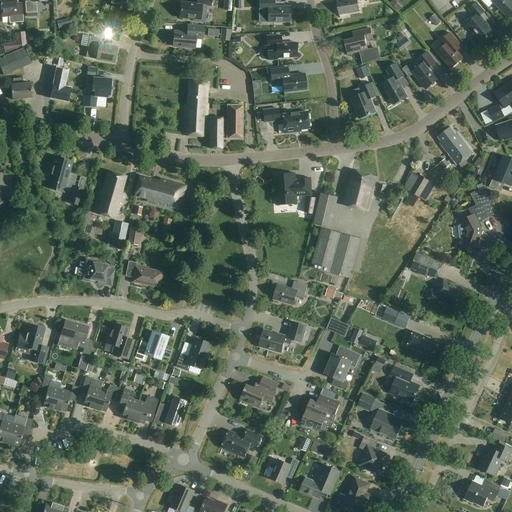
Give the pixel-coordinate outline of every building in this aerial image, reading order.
[(16,5),(15,0),(0,0),(0,4),(1,17),(9,16),(10,23),(23,21),(21,5),(16,5)] [(26,13),(36,12),(36,2),(45,2),(45,0),(31,0),(32,2),(25,2),(26,13)] [(111,0),(110,4),(112,5),(105,25),(122,31),(125,23),(117,20),(121,7),(131,11),(134,0),(111,0)] [(181,2),(179,18),(192,19),(192,22),(205,23),(207,6),(211,6),(211,0),(197,0),(197,4),(181,2)] [(274,7),(274,0),(259,0),(259,10),(268,10),(268,22),(290,22),(289,7),(274,7)] [(339,15),(359,12),(358,0),(359,0),(342,0),(337,1),(339,15)] [(394,0),(391,0),(390,2),(398,11),(402,7),(394,0)] [(510,20),(511,17),(511,0),(495,0),(493,2),(510,20)] [(482,43),(494,33),(479,16),(484,12),(476,3),(468,9),(475,17),(466,24),(482,43)] [(69,16),(76,18),(79,8),(72,6),(69,16)] [(437,27),(442,22),(435,15),(430,19),(437,27)] [(56,23),(58,29),(65,27),(64,24),(63,21),(56,23)] [(203,39),(204,27),(188,25),(187,32),(174,31),(173,46),(195,48),(196,38),(203,39)] [(358,38),(345,41),(348,55),(360,52),(363,65),(381,59),(378,47),(368,50),(366,41),(373,39),(370,28),(357,32),(358,38)] [(231,42),(231,30),(222,30),(221,41),(231,42)] [(16,33),(17,43),(18,48),(27,46),(25,32),(16,33)] [(451,69),(463,59),(457,52),(462,47),(450,33),(440,42),(444,46),(437,52),(451,69)] [(281,43),(281,35),(267,36),(267,46),(268,46),(268,51),(267,52),(268,60),(278,60),(277,58),(296,57),(296,42),(281,43)] [(114,63),(117,48),(99,45),(101,39),(90,37),(86,58),(114,63)] [(405,46),(409,42),(405,37),(401,40),(405,46)] [(0,67),(3,76),(31,64),(24,49),(0,59),(0,67)] [(426,89),(440,78),(431,67),(436,63),(427,52),(418,60),(422,64),(412,72),(426,89)] [(393,105),(407,97),(397,79),(403,76),(396,64),(386,70),(392,79),(382,85),(393,105)] [(87,67),(86,75),(95,76),(95,68),(87,67)] [(366,67),(358,70),(361,79),(369,76),(366,67)] [(289,76),(288,68),(270,70),(271,81),(282,80),(284,92),(306,90),(304,74),(289,76)] [(52,92),(50,99),(67,102),(68,100),(70,88),(69,88),(64,87),(63,87),(65,78),(66,71),(58,69),(56,69),(53,85),(52,92)] [(23,84),(23,78),(13,79),(13,85),(10,85),(12,100),(32,98),(30,83),(23,84)] [(109,96),(110,92),(111,80),(93,78),(92,90),(90,90),(89,96),(84,96),(83,107),(95,108),(96,97),(107,98),(107,96),(109,96)] [(505,109),(511,103),(511,80),(494,93),(503,105),(500,107),(499,106),(488,111),(493,122),(504,117),(501,111),(505,108),(505,109)] [(262,96),(260,82),(251,83),(253,97),(262,96)] [(207,118),(208,104),(207,104),(208,84),(190,83),(188,107),(185,106),(183,135),(206,137),(206,134),(210,135),(210,149),(222,149),(222,136),(227,136),(227,138),(242,139),(243,105),(227,105),(227,120),(222,120),(222,118),(210,118),(210,121),(207,121),(207,118)] [(359,119),(376,112),(371,99),(377,96),(372,83),(361,88),(363,94),(351,98),(359,119)] [(279,115),(278,109),(263,110),(264,122),(283,120),(284,134),(296,132),(296,130),(309,129),(307,112),(279,115)] [(95,129),(94,113),(85,114),(86,130),(95,129)] [(488,115),(481,117),(485,130),(492,127),(488,115)] [(502,142),(511,138),(511,120),(496,126),(502,142)] [(460,140),(450,128),(437,138),(441,142),(439,144),(457,167),(474,153),(462,139),(460,140)] [(48,177),(45,187),(65,192),(66,188),(72,190),(70,197),(68,203),(79,206),(80,199),(83,188),(74,185),(76,175),(69,173),(69,171),(72,160),(54,155),(49,172),(46,174),(48,177)] [(511,159),(503,156),(490,187),(501,191),(504,183),(511,186),(511,185),(511,159)] [(445,170),(451,166),(446,160),(440,164),(445,170)] [(374,188),(377,177),(353,170),(350,181),(349,181),(342,205),(368,213),(375,188),(374,188)] [(121,193),(126,176),(109,171),(103,191),(99,190),(92,212),(117,220),(124,194),(121,193)] [(276,205),(297,204),(296,196),(311,195),(311,178),(295,179),(295,173),(275,174),(275,185),(279,185),(279,194),(275,194),(276,205)] [(417,176),(408,192),(425,202),(434,186),(435,185),(418,174),(417,176)] [(159,181),(140,176),(134,197),(147,200),(146,202),(153,204),(153,205),(179,211),(186,186),(160,178),(159,181)] [(384,194),(386,187),(380,185),(378,193),(384,194)] [(476,251),(482,231),(478,222),(494,215),(486,187),(486,188),(476,193),(482,205),(472,210),(474,214),(462,220),(464,224),(459,227),(460,238),(465,240),(462,248),(471,251),(472,249),(476,251)] [(382,215),(384,196),(373,195),(371,214),(382,215)] [(304,212),(314,214),(317,198),(307,196),(304,212)] [(68,227),(72,224),(68,218),(64,220),(68,227)] [(164,223),(162,233),(170,234),(172,225),(164,223)] [(139,246),(142,230),(130,228),(128,244),(139,246)] [(360,266),(367,242),(361,240),(361,239),(322,228),(311,268),(351,279),(355,264),(360,266)] [(123,248),(126,237),(112,234),(110,246),(123,248)] [(416,254),(411,268),(436,278),(441,264),(416,254)] [(104,255),(102,258),(113,266),(115,262),(104,255)] [(107,265),(93,263),(94,260),(86,259),(85,263),(80,262),(78,275),(82,276),(81,280),(89,282),(90,279),(98,281),(97,283),(111,286),(114,270),(107,268),(107,265)] [(159,288),(162,272),(135,267),(136,263),(129,262),(126,276),(133,278),(132,282),(159,288)] [(432,289),(428,299),(445,307),(449,299),(458,303),(464,289),(442,279),(437,291),(432,289)] [(304,299),(308,285),(294,281),(292,289),(278,285),(273,299),(293,305),(296,296),(304,299)] [(328,290),(326,297),(334,299),(336,292),(328,290)] [(388,309),(384,319),(393,323),(397,312),(388,309)] [(89,355),(93,341),(85,338),(88,327),(65,320),(61,335),(78,340),(77,346),(84,349),(83,353),(89,355)] [(302,342),(306,326),(293,322),(289,338),(286,337),(286,336),(264,330),(259,347),(281,353),(284,343),(290,345),(292,339),(302,342)] [(339,322),(336,330),(339,332),(341,333),(345,325),(343,324),(339,322)] [(128,359),(134,340),(129,339),(127,336),(130,328),(114,323),(111,333),(108,335),(105,343),(114,346),(112,354),(128,359)] [(40,346),(44,329),(29,325),(26,336),(20,334),(16,348),(28,351),(30,354),(32,354),(30,361),(43,364),(48,348),(40,346)] [(164,349),(167,337),(153,332),(149,343),(141,341),(134,358),(144,362),(147,354),(160,359),(161,356),(168,359),(171,351),(164,349)] [(432,357),(438,342),(413,332),(407,347),(432,357)] [(209,358),(207,353),(210,344),(195,338),(188,356),(180,354),(176,367),(188,371),(190,365),(201,369),(204,360),(209,358)] [(329,364),(348,372),(350,366),(355,368),(360,357),(346,351),(343,358),(333,354),(329,364)] [(82,357),(81,356),(78,367),(85,369),(88,359),(82,357)] [(89,361),(86,370),(92,371),(94,363),(89,361)] [(343,382),(348,372),(329,364),(325,374),(334,378),(332,384),(346,389),(348,384),(343,382)] [(413,403),(420,386),(411,382),(414,375),(395,367),(391,377),(396,379),(389,394),(413,403)] [(8,370),(6,378),(13,379),(15,371),(8,370)] [(179,378),(181,372),(174,370),(172,376),(179,378)] [(159,372),(157,378),(158,379),(167,381),(168,381),(169,375),(160,372),(159,372)] [(54,410),(60,389),(50,386),(53,377),(45,375),(40,392),(46,394),(43,406),(54,409),(54,410)] [(86,377),(81,391),(87,393),(83,405),(94,408),(94,409),(101,389),(103,382),(92,379),(86,377)] [(276,391),(279,384),(264,377),(258,390),(247,385),(240,400),(259,408),(263,399),(272,403),(277,391),(276,391)] [(167,384),(166,384),(161,382),(159,389),(166,390),(167,384)] [(325,382),(323,388),(328,390),(331,385),(325,382)] [(60,389),(54,410),(55,409),(66,412),(69,400),(75,401),(79,387),(73,385),(71,392),(60,389)] [(101,389),(94,409),(95,408),(106,412),(109,400),(115,402),(120,388),(110,385),(107,391),(101,389)] [(289,393),(291,388),(284,385),(282,390),(289,393)] [(132,422),(139,401),(133,399),(134,392),(124,389),(119,403),(125,405),(121,417),(132,420),(132,422)] [(490,392),(484,397),(492,405),(498,399),(490,392)] [(371,412),(376,399),(363,394),(358,407),(371,412)] [(139,401),(132,422),(133,421),(144,424),(148,412),(154,414),(158,400),(147,396),(144,403),(139,401)] [(306,411),(334,422),(337,416),(335,415),(340,403),(323,396),(320,403),(311,400),(306,411)] [(187,409),(191,403),(174,397),(170,407),(160,403),(156,415),(162,417),(161,419),(165,421),(164,423),(177,427),(178,422),(183,424),(185,416),(187,409)] [(511,422),(511,421),(511,410),(505,407),(501,417),(511,422)] [(284,424),(289,412),(283,410),(278,422),(284,424)] [(403,420),(379,410),(377,416),(373,414),(370,421),(374,423),(371,429),(395,439),(403,420)] [(332,428),(334,422),(306,411),(302,422),(326,432),(328,426),(332,428)] [(0,412),(0,441),(7,443),(7,444),(15,417),(4,414),(0,412)] [(15,417),(7,444),(8,443),(19,446),(22,434),(28,436),(33,420),(26,418),(15,415),(15,417)] [(506,444),(510,436),(495,429),(492,437),(506,444)] [(257,449),(263,436),(247,430),(244,437),(229,431),(222,448),(245,458),(250,446),(257,449)] [(307,452),(312,441),(304,437),(299,449),(307,452)] [(379,475),(383,466),(382,465),(387,454),(375,449),(378,442),(364,437),(359,448),(365,451),(359,465),(373,471),(372,472),(379,475)] [(508,462),(511,452),(511,449),(499,443),(495,450),(487,446),(483,454),(485,455),(479,468),(495,476),(502,459),(508,462)] [(295,472),(299,461),(294,459),(291,465),(278,460),(270,478),(283,484),(289,470),(295,472)] [(331,496),(342,472),(324,464),(321,471),(317,482),(306,478),(300,491),(319,499),(322,492),(331,496)] [(364,511),(372,495),(367,493),(370,484),(355,477),(347,496),(346,496),(341,508),(349,511),(364,511)] [(509,489),(511,481),(504,478),(501,486),(509,489)] [(501,487),(485,479),(482,486),(473,481),(465,499),(473,503),(473,502),(483,507),(487,498),(494,501),(501,487)] [(183,511),(185,511),(195,491),(180,485),(175,497),(172,496),(170,496),(169,500),(169,502),(172,503),(171,507),(183,511)] [(219,503),(208,498),(205,505),(203,505),(200,511),(224,511),(228,505),(220,502),(219,503)] [(36,511),(55,511),(58,504),(57,504),(57,505),(46,502),(45,505),(42,511),(36,511)]
